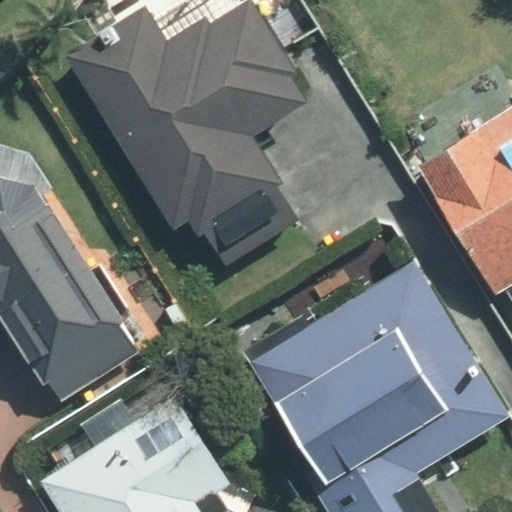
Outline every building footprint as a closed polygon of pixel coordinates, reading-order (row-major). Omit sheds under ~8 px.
[(322,119),(254,0),(244,0),(145,55),(125,20),(67,52),(192,275),(298,216),(262,152),(322,119)] [(511,99),(410,161),(496,303),(511,293),(511,99)] [(0,183),(0,299),(51,385),(123,342),(35,193),(0,183)] [(409,259),(228,368),(315,511),(438,511),(419,479),(510,424),(409,259)] [(215,491),(162,402),(29,481),(46,511),(184,511),(183,510),(215,491)]
